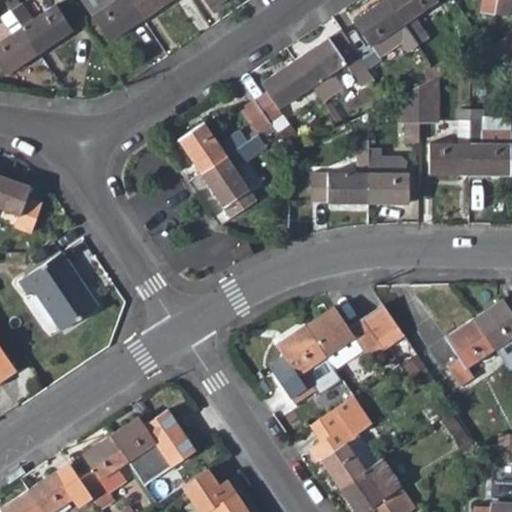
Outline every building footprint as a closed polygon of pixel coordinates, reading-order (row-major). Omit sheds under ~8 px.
[(18,0),(6,0),(4,2),(9,10),(38,51),(72,28),(55,2),(33,16),(23,0),(20,2),(18,0)] [(83,0),(95,17),(117,2),(115,0),(83,0)] [(110,40),(142,18),(130,0),(115,0),(117,2),(95,17),(110,40)] [(130,0),(142,18),(167,0),(130,0)] [(408,52),(418,45),(388,0),(379,0),(352,19),(371,45),(393,31),(408,52)] [(388,0),(418,45),(430,36),(416,15),(436,0),(388,0)] [(479,0),(478,10),(494,12),(496,0),(479,0)] [(511,0),(496,0),(494,12),(509,14),(511,0)] [(0,65),(6,74),(38,51),(9,10),(1,16),(10,31),(0,38),(0,65)] [(294,58),(312,85),(323,102),(344,87),(333,71),(346,62),(361,85),(373,77),(358,54),(339,27),(294,58)] [(511,54),(511,28),(487,48),(504,62),(511,54)] [(279,107),(312,85),(294,58),(262,80),(267,91),(256,100),(270,122),(283,113),(279,107)] [(438,119),(440,73),(418,84),(418,120),(438,119)] [(399,120),(418,120),(418,84),(399,94),(399,120)] [(293,114),(319,98),(312,87),(286,103),(293,114)] [(241,106),(257,133),(271,123),(270,122),(256,100),(254,98),(241,106)] [(333,107),(329,110),(340,125),(344,123),(333,107)] [(429,174),(469,174),(469,108),(457,108),(455,140),(430,142),(429,174)] [(483,108),(469,108),(469,174),(509,174),(508,140),(483,140),(483,108)] [(196,164),(201,171),(247,140),(238,129),(219,141),(203,121),(178,138),(196,164)] [(251,145),(275,129),(271,123),(257,133),(247,140),(201,171),(231,215),(256,198),(235,167),(256,153),(251,145)] [(382,148),(367,149),(367,201),(407,202),(408,171),(403,171),(381,170),(382,155),(382,148)] [(310,201),(367,201),(367,149),(356,149),(355,171),(311,172),(310,201)] [(381,170),(403,171),(404,159),(400,156),(382,155),(381,170)] [(29,183),(0,173),(0,205),(18,213),(14,224),(31,230),(41,201),(25,194),(29,183)] [(248,245),(233,252),(238,262),(253,256),(248,245)] [(61,250),(18,280),(27,294),(32,290),(60,330),(97,305),(61,250)] [(511,312),(502,298),(473,317),(496,350),(511,339),(511,312)] [(355,339),(367,357),(402,334),(382,305),(348,327),(333,306),(306,324),(327,358),(355,339)] [(468,368),(496,350),(473,317),(444,337),(460,360),(447,369),(459,387),(473,377),(468,368)] [(335,370),(327,358),(306,324),(276,344),(284,357),(269,366),(293,403),(316,388),(319,393),(342,380),(335,370)] [(327,358),(335,370),(363,352),(355,339),(327,358)] [(0,346),(0,377),(15,367),(0,346)] [(322,458),(341,487),(362,473),(344,444),(356,436),(370,427),(351,398),(312,424),(321,440),(314,445),(322,458)] [(144,485),(171,467),(194,451),(166,410),(143,426),(137,417),(110,436),(128,462),(144,485)] [(511,434),(499,435),(498,448),(511,448),(511,434)] [(118,469),(128,462),(110,436),(82,455),(92,470),(80,479),(93,498),(101,511),(114,503),(109,495),(126,483),(118,469)] [(375,464),(356,436),(344,444),(362,473),(375,464)] [(322,458),(314,445),(310,447),(318,460),(322,458)] [(511,461),(511,448),(498,448),(497,461),(511,461)] [(362,473),(341,487),(358,511),(362,511),(373,506),(377,511),(409,511),(414,509),(381,460),(375,464),(362,473)] [(10,481),(27,470),(23,463),(6,474),(10,481)] [(219,484),(208,468),(181,487),(197,511),(205,511),(208,510),(209,511),(248,511),(226,479),(219,484)] [(79,507),(93,498),(80,479),(66,488),(55,473),(27,492),(40,511),(54,511),(72,500),(79,507)] [(40,511),(27,492),(0,509),(0,510),(1,511),(40,511)] [(511,511),(511,502),(491,501),(490,509),(474,508),(474,511),(511,511)]
